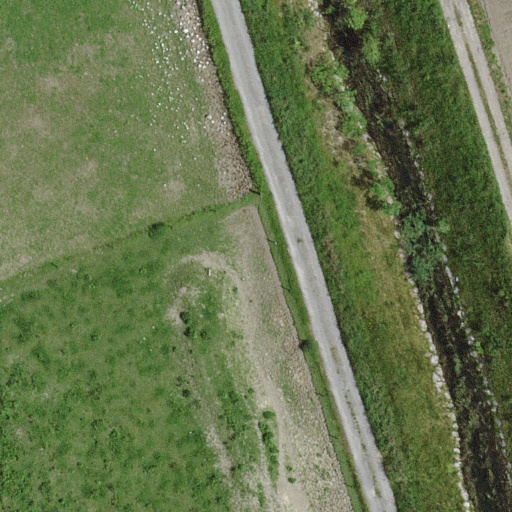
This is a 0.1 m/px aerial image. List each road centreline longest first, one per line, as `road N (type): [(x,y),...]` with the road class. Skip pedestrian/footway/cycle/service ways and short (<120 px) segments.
road 1 (track): [(390,511),(226,0)]
road 2 (track): [(511,202),(449,0)]
